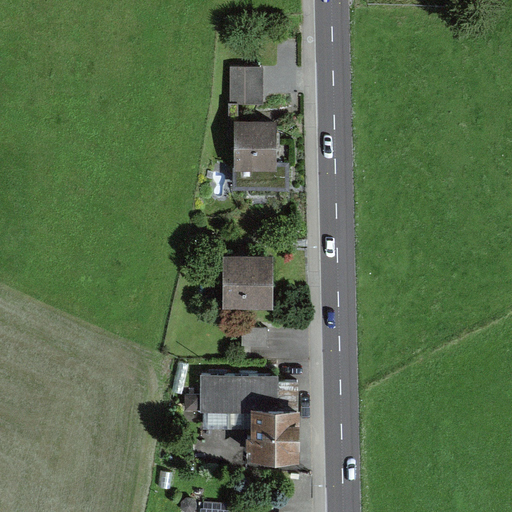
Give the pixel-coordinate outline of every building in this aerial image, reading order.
[(264,101),(264,64),(230,64),(230,101),(264,101)] [(278,114),(234,114),(234,187),(290,187),(290,158),(278,158),(278,114)] [(275,250),(224,249),(223,302),(274,303),(275,250)] [(269,325),(242,326),(242,344),(269,344),(269,325)] [(280,371),(201,371),(201,409),(203,409),(252,409),(252,427),(252,431),(247,431),(247,443),(252,443),(252,453),(301,453),(301,378),(280,378),(280,371)] [(252,409),(203,409),(203,427),(252,427),(252,409)] [(229,511),(230,501),(204,501),(203,511),(229,511)]
